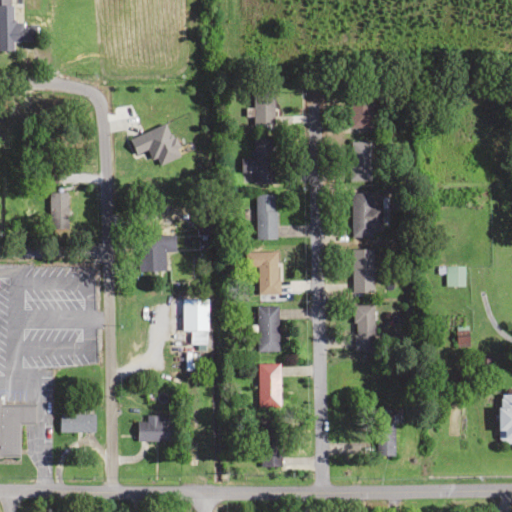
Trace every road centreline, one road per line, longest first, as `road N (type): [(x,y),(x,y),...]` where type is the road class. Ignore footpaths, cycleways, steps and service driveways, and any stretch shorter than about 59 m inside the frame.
road 1 (secondary): [(511,491),(0,489)]
road 2 (residential): [(105,493),(104,253),(98,112),(90,94)]
road 3 (residential): [(318,493),(310,147)]
